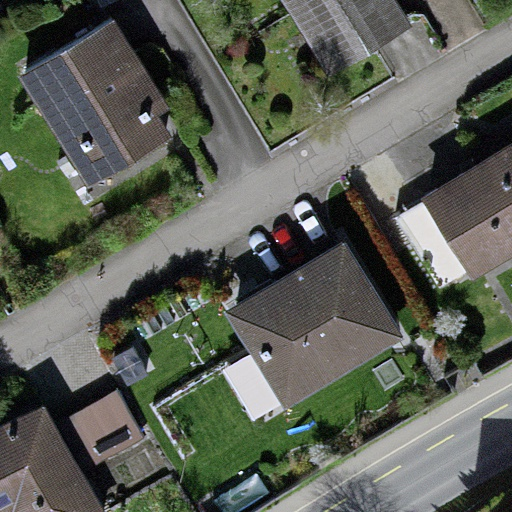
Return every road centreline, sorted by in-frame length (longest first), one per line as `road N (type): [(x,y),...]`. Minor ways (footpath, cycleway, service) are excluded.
road 1 (residential): [(511,44),(0,347)]
road 2 (primary): [(511,433),(371,511)]
